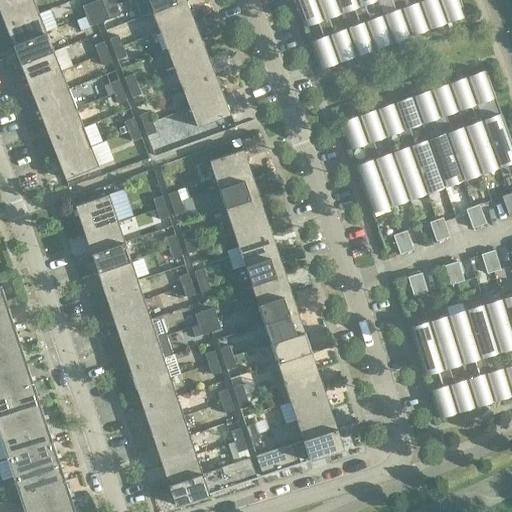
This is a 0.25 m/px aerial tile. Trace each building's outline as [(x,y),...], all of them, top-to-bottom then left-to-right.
[(38,13),(33,0),(13,0),(0,5),(0,11),(5,26),(38,13)] [(101,0),(96,0),(94,1),(91,2),(95,12),(105,9),(101,0)] [(183,0),(147,0),(153,12),(183,0)] [(193,18),(186,0),(183,0),(153,12),(160,31),(193,18)] [(337,60),(338,60),(315,0),(294,0),(303,25),(305,24),(305,26),(306,25),(306,23),(317,19),(323,37),(312,41),(310,42),(319,67),(320,67),(321,68),(322,68),(321,66),(336,60),(337,62),(338,62),(337,60)] [(315,0),(338,60),(339,62),(340,61),(339,59),(354,54),(355,56),(356,55),(355,54),(356,53),(347,28),(334,33),(328,17),(327,15),(340,11),(336,0),(315,0)] [(336,0),(340,11),(353,6),(359,24),(347,28),(356,53),(357,55),(358,55),(357,53),(372,47),(373,49),(374,49),(373,47),(374,47),(356,0),(336,0)] [(356,0),(374,47),(375,49),(376,48),(375,46),(390,41),(391,43),(392,42),(391,40),(392,40),(383,15),(370,20),(364,2),(369,0),(356,0)] [(391,0),(395,11),(383,15),(392,40),(393,42),(394,42),(393,40),(409,34),(409,36),(410,36),(410,34),(397,0),(391,0)] [(397,0),(410,34),(410,33),(411,35),(412,35),(411,33),(427,28),(427,29),(428,29),(428,27),(419,2),(406,7),(403,0),(397,0)] [(424,0),(419,2),(428,27),(429,29),(430,28),(429,27),(445,21),(445,23),(446,22),(446,21),(446,20),(438,0),(424,0)] [(438,0),(446,20),(447,22),(448,22),(447,20),(463,14),(463,16),(464,16),(464,14),(465,14),(459,0),(438,0)] [(95,12),(91,2),(82,6),(86,16),(95,12)] [(109,19),(105,9),(95,12),(99,23),(109,19)] [(99,23),(95,12),(86,16),(90,26),(99,23)] [(46,32),(38,13),(5,26),(13,45),(46,32)] [(201,37),(193,18),(160,31),(167,50),(201,37)] [(53,51),(46,32),(13,45),(20,64),(53,51)] [(118,35),(109,39),(113,49),(122,46),(118,35)] [(208,56),(201,37),(167,50),(175,69),(208,56)] [(108,51),(104,41),(94,45),(98,55),(108,51)] [(126,56),(122,46),(113,49),(117,60),(126,56)] [(61,70),(53,51),(20,64),(28,83),(61,70)] [(112,62),(108,51),(98,55),(102,65),(112,62)] [(215,75),(208,56),(175,69),(182,88),(215,75)] [(68,89),(61,70),(28,83),(35,102),(68,89)] [(467,78),(498,165),(499,167),(500,166),(499,165),(511,159),(511,144),(501,114),(500,114),(499,113),(498,113),(499,115),(488,119),(481,102),(493,97),(493,98),(495,97),(486,71),(485,72),(484,70),(483,71),(484,72),(468,78),(468,76),(467,76),(467,78)] [(133,73),(124,77),(128,87),(137,84),(133,73)] [(223,94),(215,75),(182,88),(190,107),(223,94)] [(449,85),(458,110),(471,105),(477,123),(464,128),(480,171),(481,173),(482,173),(481,171),(497,165),(497,167),(498,167),(498,165),(467,78),(467,79),(466,77),(465,77),(466,79),(450,84),(450,83),(449,83),(449,85)] [(122,89),(118,79),(109,83),(113,93),(122,89)] [(431,91),(462,178),(463,180),(464,179),(463,177),(479,172),(479,174),(480,173),(480,172),(480,171),(464,128),(451,132),(445,115),(445,114),(458,110),(449,85),(448,85),(448,83),(447,83),(447,85),(432,91),(431,89),(430,89),(431,91)] [(141,94),(137,84),(128,87),(132,97),(141,94)] [(76,108),(68,89),(35,102),(43,121),(76,108)] [(126,100),(122,89),(113,93),(117,103),(126,100)] [(413,98),(422,123),(434,118),(441,136),(428,141),(444,184),(445,186),(446,186),(445,184),(460,178),(461,180),(462,180),(461,178),(462,178),(431,91),(430,91),(430,90),(429,90),(429,92),(414,97),(413,95),(412,96),(413,98)] [(231,114),(223,94),(190,107),(197,127),(231,114)] [(395,104),(426,191),(427,193),(428,192),(427,190),(442,185),(443,187),(444,186),(443,185),(444,184),(428,141),(415,145),(409,128),(409,127),(422,123),(413,98),(412,98),(412,96),(411,96),(411,98),(396,104),(395,102),(394,102),(395,104)] [(377,111),(386,136),(398,131),(399,132),(405,149),(392,153),(408,197),(409,199),(410,199),(409,197),(424,191),(425,193),(426,193),(425,191),(426,191),(395,104),(394,104),(394,103),(393,103),(393,105),(378,110),(377,108),(376,109),(377,111)] [(83,127),(76,108),(43,121),(50,140),(83,127)] [(359,117),(358,117),(390,204),(391,206),(392,205),(391,203),(406,198),(407,200),(408,199),(407,198),(408,197),(392,153),(379,158),(373,140),(386,136),(377,111),(376,111),(376,109),(375,109),(375,111),(360,117),(359,115),(358,115),(359,117)] [(148,111),(139,115),(143,125),(152,122),(148,111)] [(389,204),(390,204),(358,117),(357,116),(356,116),(357,118),(342,123),(341,121),(340,122),(341,123),(339,124),(349,149),(351,149),(351,148),(362,144),(369,162),(357,166),(356,164),(355,164),(356,166),(355,166),(371,211),(372,211),(373,212),(374,212),(373,210),(388,204),(389,206),(390,206),(389,204)] [(137,127),(133,117),(124,121),(128,131),(137,127)] [(156,132),(152,122),(143,125),(147,135),(156,132)] [(90,146),(83,127),(50,140),(57,159),(90,146)] [(141,138),(137,127),(128,131),(132,141),(141,138)] [(98,166),(90,146),(57,159),(65,178),(98,166)] [(210,160),(219,188),(253,177),(243,149),(210,160)] [(259,196),(253,177),(219,188),(225,207),(259,196)] [(177,190),(168,194),(171,204),(181,201),(177,190)] [(75,205),(84,233),(118,222),(108,194),(75,205)] [(511,213),(511,204),(508,194),(502,196),(508,215),(511,213)] [(166,206),(162,195),(153,199),(156,209),(166,206)] [(266,216),(259,196),(225,207),(232,227),(266,216)] [(184,211),(181,201),(171,204),(175,214),(184,211)] [(479,204),(472,207),(479,226),(486,223),(479,204)] [(169,216),(166,206),(156,209),(160,220),(169,216)] [(479,226),(472,207),(465,209),(472,228),(479,226)] [(272,235),(266,216),(232,227),(238,246),(272,235)] [(443,217),(436,220),(443,239),(450,236),(443,217)] [(443,239),(436,220),(429,222),(436,241),(443,239)] [(124,241),(118,222),(84,233),(91,253),(124,241)] [(190,229),(181,232),(184,243),(194,239),(190,229)] [(407,230),(400,233),(407,252),(413,249),(407,230)] [(407,252),(400,233),(393,235),(400,254),(407,252)] [(178,245),(175,234),(166,237),(169,248),(178,245)] [(278,254),(272,235),(238,246),(245,266),(278,254)] [(197,250),(194,239),(184,243),(188,253),(197,250)] [(131,261),(124,241),(91,253),(97,272),(131,261)] [(182,255),(178,245),(169,248),(173,258),(182,255)] [(500,269),(495,250),(488,252),(494,271),(500,269)] [(494,271),(488,252),(481,254),(487,273),(494,271)] [(285,274),(278,254),(245,266),(251,285),(285,274)] [(137,280),(131,261),(97,272),(104,291),(137,280)] [(464,280),(458,261),(451,263),(457,282),(464,280)] [(457,282),(451,263),(444,265),(450,284),(457,282)] [(203,268),(194,271),(197,281),(207,278),(203,268)] [(427,291),(421,272),(414,274),(420,293),(427,291)] [(191,283),(188,273),(178,276),(182,286),(191,283)] [(291,293),(285,274),(251,285),(258,304),(291,293)] [(420,293),(414,274),(407,276),(413,295),(420,293)] [(210,289),(207,278),(197,281),(201,292),(210,289)] [(144,299),(137,280),(104,291),(110,311),(144,299)] [(195,294),(191,283),(182,286),(185,297),(195,294)] [(298,312),(291,293),(258,304),(264,324),(298,312)] [(503,300),(502,300),(511,330),(511,296),(504,299),(503,297),(502,298),(503,300)] [(484,305),(498,350),(511,346),(511,350),(511,365),(503,368),(511,393),(511,394),(511,330),(502,300),(501,298),(500,298),(501,300),(485,305),(485,303),(484,303),(484,305)] [(150,319),(144,299),(110,311),(117,330),(150,319)] [(466,311),(493,399),(494,401),(495,401),(494,399),(510,394),(510,396),(511,395),(511,394),(511,393),(503,368),(490,372),(485,354),(498,350),(484,305),(484,306),(483,304),(482,304),(483,306),(467,311),(467,309),(466,309),(466,311)] [(0,330),(14,326),(7,306),(0,308),(0,330)] [(213,308),(204,311),(207,321),(217,318),(213,308)] [(448,317),(447,317),(461,361),(474,357),(480,375),(467,379),(474,405),(475,405),(475,407),(476,406),(476,404),(491,399),(492,401),(493,401),(492,399),(493,399),(466,311),(465,311),(465,309),(464,310),(464,312),(449,316),(448,314),(447,315),(448,317)] [(207,321),(204,311),(194,314),(198,324),(207,321)] [(304,332),(298,312),(264,324),(271,343),(304,332)] [(429,322),(456,410),(457,412),(458,412),(458,410),(473,405),(474,407),(475,407),(474,405),(467,379),(454,383),(448,365),(461,361),(447,317),(446,315),(445,315),(446,317),(430,322),(430,320),(429,320),(429,322)] [(159,316),(150,319),(117,330),(123,349),(166,335),(159,316)] [(220,328),(217,318),(207,321),(211,332),(220,328)] [(211,332),(207,321),(198,324),(201,335),(211,332)] [(456,410),(429,322),(429,323),(428,321),(427,321),(428,323),(412,328),(412,326),(410,326),(411,328),(410,328),(424,373),(425,373),(425,374),(426,374),(426,372),(437,369),(443,387),(431,390),(429,390),(437,417),(438,416),(439,418),(440,417),(439,416),(455,411),(455,413),(456,412),(456,410)] [(0,351),(20,345),(14,326),(0,330),(0,351)] [(311,351),(304,332),(271,343),(277,362),(311,351)] [(172,354),(166,335),(123,349),(129,369),(163,357),(172,354)] [(0,373),(27,364),(20,345),(0,351),(0,373)] [(229,345),(220,348),(223,359),(233,355),(229,345)] [(217,361),(214,350),(204,353),(208,364),(217,361)] [(317,370),(311,351),(277,362),(284,382),(317,370)] [(236,366),(233,355),(223,359),(227,369),(236,366)] [(170,377),(163,357),(129,369),(136,388),(170,377)] [(221,371),(217,361),(208,364),(211,374),(221,371)] [(0,394),(33,384),(27,364),(0,373),(0,394)] [(324,390),(317,370),(284,382),(290,401),(324,390)] [(176,396),(170,377),(136,388),(142,407),(176,396)] [(0,416),(39,404),(33,384),(0,394),(0,416)] [(242,384),(233,387),(236,397),(246,394),(242,384)] [(230,399),(227,389),(217,392),(221,402),(230,399)] [(330,409),(324,390),(290,401),(297,420),(330,409)] [(249,405),(246,394),(236,397),(240,408),(249,405)] [(183,415),(176,396),(142,407),(149,427),(183,415)] [(233,410),(230,399),(221,402),(224,413),(233,410)] [(46,423),(39,404),(0,416),(0,437),(0,438),(46,423)] [(337,428),(330,409),(297,420),(303,439),(303,440),(337,428)] [(189,435),(183,415),(149,427),(155,446),(189,435)] [(255,422),(246,426),(249,436),(259,433),(255,422)] [(52,442),(46,423),(0,438),(7,457),(52,442)] [(243,438),(239,428),(230,431),(233,441),(243,438)] [(344,448),(337,428),(303,440),(303,439),(255,455),(262,476),(344,448)] [(262,443),(259,433),(249,436),(253,446),(262,443)] [(196,454),(189,435),(155,446),(162,465),(196,454)] [(246,448),(243,438),(233,441),(237,452),(246,448)] [(59,462),(52,442),(7,457),(13,477),(59,462)] [(202,473),(196,454),(162,465),(168,485),(202,473)] [(256,478),(249,457),(202,473),(168,485),(175,505),(256,478)] [(65,481),(59,462),(13,477),(19,496),(65,481)] [(36,511),(71,500),(65,481),(19,496),(24,511),(36,511)] [(75,511),(71,500),(36,511),(75,511)]
